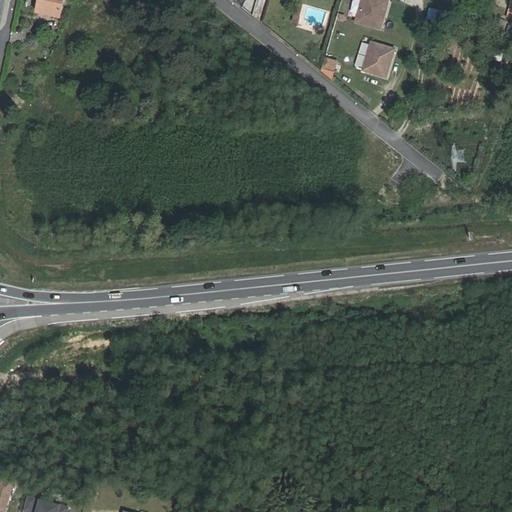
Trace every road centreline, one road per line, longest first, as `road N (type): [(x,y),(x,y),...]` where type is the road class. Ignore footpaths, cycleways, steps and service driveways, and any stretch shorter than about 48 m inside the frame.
road 1 (track): [(511,359),(48,371),(6,389),(0,401)]
road 2 (primary): [(217,291),(511,261)]
road 3 (residential): [(439,176),(218,0)]
road 4 (primary): [(0,333),(217,291)]
road 5 (primary): [(60,304),(217,291)]
